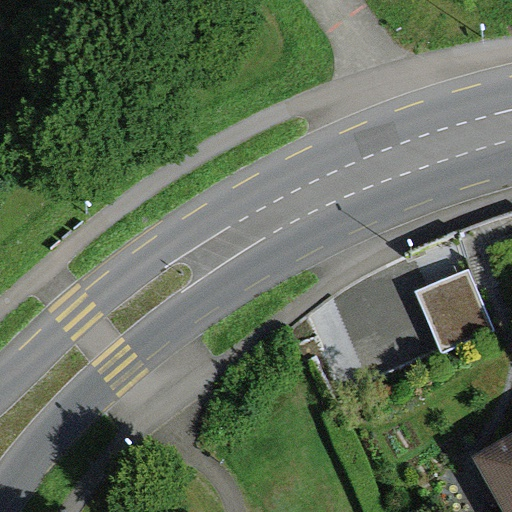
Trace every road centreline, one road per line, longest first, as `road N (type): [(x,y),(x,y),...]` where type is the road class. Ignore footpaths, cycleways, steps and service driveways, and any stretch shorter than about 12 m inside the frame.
road 1 (tertiary): [(0,507),(121,364),(306,196)]
road 2 (tertiary): [(306,196),(75,312),(0,376)]
road 3 (tertiary): [(511,113),(405,144),(306,196)]
